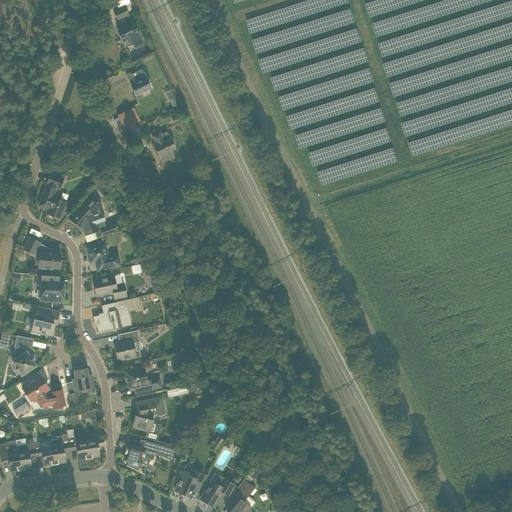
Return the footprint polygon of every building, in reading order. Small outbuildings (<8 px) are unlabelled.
[(118,20),(128,14),(124,6),(114,11),(118,20)] [(133,23),(117,30),(125,47),(140,39),(133,23)] [(151,87),(143,71),(139,73),(138,71),(126,76),(135,95),(151,87)] [(122,130),(141,124),(136,108),(117,114),(122,130)] [(149,146),(139,127),(130,132),(139,151),(149,146)] [(155,146),(163,162),(174,157),(171,150),(175,148),(167,131),(161,134),(159,132),(152,135),(156,145),(155,146)] [(63,178),(50,173),(46,184),(47,184),(45,189),(38,206),(47,209),(45,213),(50,215),(50,216),(50,217),(51,217),(52,218),(54,218),(55,218),(56,217),(59,219),(62,211),(64,212),(67,203),(59,200),(60,198),(60,197),(59,195),(57,195),(63,178)] [(94,187),(104,196),(108,191),(103,183),(99,180),(94,187)] [(170,186),(156,193),(160,203),(175,196),(174,194),(172,190),(170,186)] [(94,232),(96,239),(116,231),(113,224),(105,227),(103,222),(105,221),(102,213),(100,214),(98,209),(101,205),(92,197),(84,206),(83,205),(76,213),(78,214),(72,221),(81,229),(82,228),(84,230),(83,231),(85,235),(94,232)] [(61,258),(60,258),(61,254),(49,253),(49,248),(40,243),(29,237),(23,249),(34,254),(36,250),(39,251),(38,268),(51,269),(51,268),(59,268),(60,265),(60,264),(61,263),(61,262),(61,261),(61,260),(61,259),(61,258)] [(95,245),(87,247),(88,252),(87,252),(88,258),(89,258),(90,263),(94,262),(96,271),(99,271),(109,268),(120,266),(117,253),(108,255),(105,242),(104,242),(95,244),(95,245)] [(154,269),(146,274),(154,288),(162,283),(154,269)] [(36,282),(35,289),(37,290),(40,290),(39,300),(52,301),(52,303),(59,304),(59,301),(62,302),(63,298),(65,298),(65,291),(63,291),(63,287),(64,283),(61,283),(59,283),(59,276),(49,275),(36,274),(36,282)] [(124,284),(115,285),(113,276),(93,280),(96,295),(113,292),(114,299),(126,296),(124,284)] [(98,332),(125,326),(123,318),(127,317),(126,312),(141,309),(138,297),(113,303),(114,310),(98,314),(98,315),(93,317),(95,326),(96,325),(98,332)] [(57,320),(59,311),(38,306),(35,319),(34,318),(30,333),(39,335),(40,333),(51,335),(55,319),(57,320)] [(126,358),(126,360),(141,356),(139,350),(135,351),(133,343),(139,342),(137,330),(117,335),(119,342),(113,344),(117,360),(126,358)] [(17,335),(14,347),(15,347),(15,350),(15,353),(16,356),(17,357),(12,361),(15,365),(14,369),(18,370),(21,375),(36,366),(33,361),(33,357),(30,356),(27,352),(30,350),(33,339),(17,335)] [(178,354),(170,360),(176,367),(184,360),(178,354)] [(129,388),(133,387),(135,394),(154,390),(153,388),(161,387),(159,376),(150,378),(151,380),(147,380),(144,366),(132,369),(132,370),(125,371),(126,378),(125,378),(126,382),(127,382),(129,388)] [(86,388),(87,393),(94,391),(91,374),(88,375),(86,368),(73,370),(75,378),(72,379),(73,381),(66,383),(70,404),(77,402),(75,390),(86,388)] [(65,405),(62,390),(52,392),(52,393),(48,394),(46,390),(48,388),(40,376),(22,388),(30,400),(32,399),(34,401),(36,400),(41,407),(52,405),(53,408),(65,405)] [(166,390),(167,397),(188,393),(187,385),(166,390)] [(161,397),(135,402),(137,411),(139,410),(138,416),(135,415),(132,427),(147,431),(145,437),(144,438),(159,441),(156,440),(160,425),(153,423),(153,420),(154,415),(156,415),(165,414),(161,397)] [(82,419),(95,417),(94,410),(81,412),(82,419)] [(57,439),(50,440),(52,447),(55,464),(65,462),(64,452),(70,451),(68,438),(62,439),(61,436),(56,436),(57,439)] [(89,458),(86,441),(75,443),(74,436),(68,438),(70,451),(76,450),(78,460),(89,458)] [(218,436),(210,448),(216,452),(220,446),(221,446),(225,441),(218,436)] [(93,440),(86,441),(89,458),(100,456),(98,446),(104,445),(103,438),(93,440)] [(124,453),(125,453),(123,460),(128,462),(127,465),(126,465),(126,466),(137,471),(138,470),(137,470),(140,465),(141,466),(143,457),(153,460),(154,454),(165,457),(165,458),(171,460),(175,449),(140,439),(138,447),(127,444),(126,448),(124,453)] [(21,470),(17,446),(16,446),(15,440),(5,442),(5,441),(0,441),(0,453),(1,462),(8,461),(9,472),(21,470)] [(34,443),(36,456),(42,455),(44,466),(55,464),(52,447),(50,440),(34,443)] [(27,444),(17,446),(21,470),(31,468),(30,457),(36,456),(34,443),(27,444)] [(196,492),(204,474),(194,470),(191,476),(181,471),(178,478),(179,479),(174,491),(187,496),(189,492),(190,492),(190,491),(190,490),(196,492)] [(228,496),(234,487),(235,485),(224,479),(220,486),(211,481),(200,499),(214,507),(222,492),(228,496)] [(233,507),(229,511),(249,511),(251,509),(249,508),(250,507),(243,501),(254,488),(246,481),(235,495),(228,503),(233,507)]
